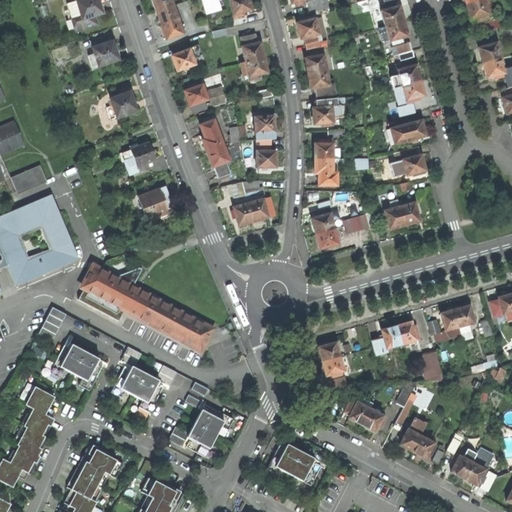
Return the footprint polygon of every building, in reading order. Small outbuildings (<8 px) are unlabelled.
[(100,25),(98,16),(105,13),(102,3),(100,0),(67,0),(78,32),(100,25)] [(150,0),(152,3),(155,12),(172,6),(169,0),(150,0)] [(201,0),(205,15),(217,11),(214,0),(201,0)] [(243,16),(242,12),(250,10),(248,1),(247,0),(227,0),(232,15),(231,15),(232,18),(243,16)] [(316,0),(306,2),(308,13),(328,9),(326,0),(316,0)] [(494,11),(491,0),(480,0),(465,4),(467,14),(469,19),(476,17),(477,22),(488,18),(487,14),(487,13),(494,11)] [(178,24),(183,22),(177,4),(172,6),(155,12),(160,27),(164,40),(181,34),(178,24)] [(380,12),(384,27),(402,22),(399,11),(398,7),(380,12)] [(302,39),(303,45),(325,41),(323,33),(317,35),(312,16),(304,18),(305,22),(295,24),(297,31),(299,40),(302,39)] [(497,19),(481,23),(483,32),(499,27),(497,19)] [(381,43),(406,36),(405,31),(402,22),(384,27),(377,29),(381,43)] [(213,38),(225,35),(224,29),(211,32),(213,38)] [(240,48),(244,63),(263,59),(260,47),(259,43),(255,44),(253,36),(239,39),(241,47),(240,48)] [(100,67),(121,60),(117,50),(114,41),(106,44),(105,41),(96,44),(97,47),(94,48),(95,54),(90,56),(94,68),(99,66),(100,67)] [(303,45),(305,52),(326,47),(325,41),(303,45)] [(395,46),(397,55),(410,51),(408,43),(395,46)] [(495,44),(477,49),(478,55),(481,64),(499,58),(495,44)] [(176,71),(193,65),(188,50),(170,56),(173,63),(176,71)] [(400,64),(399,61),(412,57),(410,51),(397,55),(392,57),(394,65),(400,64)] [(304,64),(306,74),(324,71),(322,56),(319,57),(318,53),(310,54),(311,58),(308,58),(303,59),(304,64)] [(501,64),(499,58),(481,64),(484,74),(485,78),(494,76),(495,79),(503,77),(506,89),(511,87),(511,67),(506,69),(505,63),(501,64)] [(249,81),(257,79),(257,76),(266,74),(265,67),(263,59),(244,63),(239,64),(242,74),(247,72),(249,81)] [(392,88),(393,88),(418,81),(415,69),(414,66),(405,69),(404,65),(395,68),(397,76),(389,78),(392,88)] [(312,89),(315,101),(335,99),(331,80),(326,81),(324,71),(306,74),(308,86),(309,90),(312,89)] [(405,104),(414,102),(413,98),(423,96),(421,90),(418,81),(393,88),(396,98),(403,96),(405,104)] [(0,182),(6,180),(12,195),(17,193),(18,195),(49,183),(48,180),(41,165),(11,177),(2,155),(25,145),(16,122),(0,128),(0,101),(6,99),(0,84),(0,182)] [(200,85),(183,92),(186,99),(188,106),(190,106),(206,100),(203,93),(200,85)] [(511,87),(506,89),(500,90),(501,98),(500,98),(502,105),(504,114),(511,111),(511,87)] [(219,88),(203,93),(206,100),(190,106),(193,113),(224,102),(219,88)] [(258,99),(272,96),(270,88),(257,92),(258,99)] [(118,118),(138,111),(135,103),(132,93),(125,95),(124,92),(114,95),(115,98),(112,100),(114,106),(108,108),(112,120),(117,118),(118,118)] [(260,107),(274,105),(272,98),(259,100),(260,107)] [(322,127),(331,126),(331,118),(344,116),(344,107),(336,107),(336,99),(335,99),(315,101),(315,109),(311,109),(312,117),(313,125),(322,124),(322,127)] [(398,117),(414,113),(411,104),(396,109),(398,117)] [(254,118),(255,140),(274,139),(273,121),(273,117),(254,118)] [(201,141),(206,154),(223,148),(212,120),(198,126),(201,134),(203,139),(201,141)] [(390,146),(424,137),(421,129),(419,121),(386,131),(390,146)] [(228,128),(231,145),(239,142),(238,138),(237,127),(228,128)] [(326,131),(326,139),(342,137),(341,130),(326,131)] [(313,149),(313,159),(331,159),(331,141),(320,141),(320,145),(313,145),(313,149)] [(131,175),(150,168),(149,164),(157,161),(153,152),(150,143),(123,153),(131,175)] [(251,163),(251,147),(242,148),(243,163),(251,163)] [(411,178),(424,174),(421,164),(417,147),(393,153),(395,162),(388,164),(392,178),(405,175),(405,176),(410,175),(411,178)] [(228,161),(223,148),(206,154),(209,162),(211,167),(212,167),(216,179),(229,174),(225,162),(228,161)] [(358,149),(359,160),(367,160),(366,148),(358,149)] [(256,168),(274,168),(274,159),(274,152),(255,152),(256,168)] [(317,186),(335,186),(336,174),(337,174),(336,162),(342,162),(342,159),(331,159),(313,159),(313,168),(313,174),(318,174),(317,186)] [(359,171),(367,170),(367,160),(359,160),(359,171)] [(246,182),(241,183),(246,201),(246,202),(263,197),(260,188),(260,182),(246,182)] [(236,203),(246,201),(241,183),(231,185),(236,203)] [(401,192),(408,191),(406,184),(399,185),(401,192)] [(384,195),(393,193),(392,186),(382,189),(384,195)] [(163,220),(177,214),(171,198),(167,187),(161,189),(160,189),(155,190),(155,191),(139,197),(149,221),(161,216),(163,220)] [(52,195),(0,218),(0,249),(8,266),(17,287),(80,259),(75,248),(60,214),(52,195)] [(259,220),(267,218),(264,209),(269,208),(267,199),(247,204),(252,223),(259,220)] [(318,211),(331,207),(329,200),(316,204),(318,211)] [(391,229),(403,226),(398,208),(395,200),(388,202),(390,210),(383,212),(388,230),(391,229)] [(244,225),(252,223),(247,204),(232,208),(236,227),(244,225)] [(412,224),(417,222),(412,204),(398,208),(403,226),(412,224)] [(312,227),(314,234),(332,229),(327,211),(319,213),(320,217),(310,220),(312,227)] [(66,212),(60,214),(75,248),(81,246),(72,225),(66,212)] [(368,229),(376,227),(372,212),(364,214),(364,215),(368,228),(368,229)] [(336,237),(368,228),(364,215),(340,221),(342,226),(333,229),(336,237)] [(337,247),(332,229),(314,234),(316,243),(318,249),(328,247),(329,250),(337,247)] [(130,312),(142,290),(134,286),(117,277),(94,265),(81,290),(83,292),(79,300),(120,322),(126,310),(130,312)] [(142,270),(117,277),(134,286),(142,270)] [(202,351),(214,329),(142,290),(130,312),(150,323),(149,324),(182,341),(182,340),(202,351)] [(488,304),(492,318),(501,315),(501,316),(505,315),(507,322),(511,320),(511,299),(511,295),(501,298),(497,299),(497,302),(488,304)] [(463,308),(453,311),(458,328),(460,335),(470,333),(468,325),(472,324),(467,307),(463,308)] [(67,315),(53,308),(50,315),(63,323),(67,315)] [(439,315),(444,332),(458,328),(453,311),(443,314),(439,315)] [(60,329),(63,323),(50,315),(46,322),(60,329)] [(227,334),(237,330),(233,320),(223,324),(227,334)] [(427,323),(429,336),(438,333),(434,321),(427,323)] [(57,336),(60,329),(46,322),(43,329),(57,336)] [(487,322),(480,324),(484,338),(491,336),(487,322)] [(404,325),(394,327),(399,346),(414,341),(409,323),(404,325)] [(370,342),(374,357),(386,354),(385,350),(399,346),(394,327),(384,330),(380,332),(381,339),(370,342)] [(53,342),(57,336),(43,329),(39,335),(53,342)] [(52,371),(62,377),(66,371),(61,368),(73,346),(70,344),(74,338),(71,336),(62,352),(52,371)] [(348,339),(352,352),(359,350),(355,337),(348,339)] [(318,353),(321,363),(338,358),(334,344),(317,349),(318,353)] [(73,346),(61,368),(66,371),(83,380),(87,382),(99,361),(73,346)] [(129,348),(121,362),(133,368),(135,369),(142,356),(129,348)] [(434,353),(421,357),(425,371),(421,372),(422,383),(442,383),(434,353)] [(324,377),(342,372),(338,358),(321,363),(323,373),(324,377)] [(108,365),(99,361),(87,382),(83,380),(80,386),(90,392),(98,377),(103,367),(106,369),(108,365)] [(122,399),(125,392),(121,390),(133,368),(121,362),(120,365),(125,368),(121,375),(111,394),(122,399)] [(163,367),(156,380),(161,382),(171,388),(178,374),(163,367)] [(133,368),(121,390),(125,392),(144,402),(149,404),(161,382),(156,380),(135,369),(133,368)] [(492,380),(497,383),(504,372),(498,369),(492,380)] [(328,391),(346,387),(343,378),(326,382),(328,391)] [(171,388),(161,382),(149,404),(144,402),(140,409),(151,415),(162,394),(164,389),(169,392),(171,388)] [(192,390),(206,397),(209,391),(195,383),(192,390)] [(394,404),(402,408),(406,402),(415,383),(405,384),(394,404)] [(55,398),(36,388),(26,406),(34,410),(24,427),(27,429),(18,446),(19,447),(11,463),(3,459),(0,465),(0,481),(13,488),(18,480),(19,477),(22,471),(28,474),(34,464),(37,466),(41,459),(39,458),(41,454),(43,451),(40,449),(46,438),(43,437),(49,426),(52,428),(55,421),(52,419),(46,416),(50,409),(51,407),(55,398)] [(186,403),(199,410),(203,403),(189,396),(186,403)] [(351,421),(360,426),(368,410),(372,404),(361,398),(358,399),(353,397),(350,398),(343,412),(349,416),(347,419),(351,421)] [(199,410),(202,411),(224,423),(218,434),(225,438),(234,420),(211,408),(206,406),(207,403),(203,401),(203,403),(199,410)] [(391,429),(399,434),(402,429),(400,427),(405,418),(404,417),(410,405),(406,402),(402,408),(391,429)] [(55,413),(50,409),(46,416),(52,419),(55,413)] [(380,428),(384,419),(368,410),(360,426),(370,431),(373,433),(376,426),(380,428)] [(224,423),(202,411),(188,438),(210,450),(218,434),(224,423)] [(50,431),(52,428),(49,426),(43,437),(46,438),(50,431)] [(402,448),(411,453),(419,438),(406,431),(398,446),(402,448)] [(169,441),(183,448),(186,442),(172,434),(169,441)] [(445,453),(451,456),(461,439),(454,435),(445,453)] [(49,440),(46,438),(40,449),(43,451),(49,440)] [(205,458),(210,450),(188,438),(186,442),(183,448),(186,450),(187,448),(191,451),(205,458)] [(428,453),(431,455),(435,446),(419,438),(411,453),(421,458),(424,460),(428,453)] [(276,476),(279,471),(274,469),(287,445),(277,440),(275,443),(279,445),(276,452),(266,470),(276,476)] [(287,445),(274,469),(279,471),(280,470),(302,481),(314,459),(287,445)] [(89,455),(93,457),(96,451),(107,457),(108,454),(93,447),(89,455)] [(490,464),(493,452),(480,448),(479,451),(467,448),(464,458),(490,464)] [(86,462),(71,491),(76,493),(90,501),(104,473),(109,475),(116,462),(110,458),(107,457),(96,451),(93,457),(91,461),(89,464),(86,462)] [(437,467),(443,455),(436,452),(430,463),(437,467)] [(453,475),(462,480),(471,464),(455,456),(450,465),(453,467),(449,473),(453,475)] [(325,466),(314,459),(302,481),(310,486),(316,474),(320,467),(324,469),(325,466)] [(124,465),(116,462),(109,475),(117,479),(124,465)] [(35,470),(37,466),(34,464),(28,474),(32,476),(35,470)] [(477,483),(480,485),(483,479),(480,477),(483,471),(471,464),(462,480),(471,484),(475,487),(477,483)] [(25,481),(28,474),(22,471),(19,477),(25,481)] [(95,503),(109,475),(104,473),(90,501),(95,503)] [(482,485),(488,489),(494,477),(488,473),(482,485)] [(152,499),(145,511),(169,511),(171,508),(169,506),(172,500),(176,492),(165,487),(163,486),(155,482),(148,496),(152,499)] [(166,485),(165,487),(176,492),(172,500),(176,502),(181,493),(166,485)] [(64,504),(69,506),(76,493),(71,491),(69,495),(64,504)] [(75,510),(73,511),(92,511),(96,504),(95,503),(90,501),(76,493),(69,506),(75,510)] [(146,500),(139,511),(145,511),(152,499),(148,496),(146,500)] [(7,511),(11,505),(0,499),(0,511),(7,511)]
